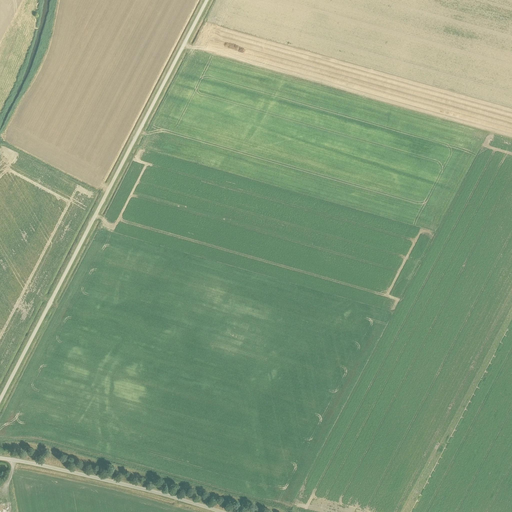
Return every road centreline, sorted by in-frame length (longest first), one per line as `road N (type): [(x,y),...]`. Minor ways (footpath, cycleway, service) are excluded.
road 1 (unclassified): [(0,396),(207,0)]
road 2 (track): [(288,511),(34,445),(0,444)]
road 3 (unclassified): [(214,511),(0,459)]
